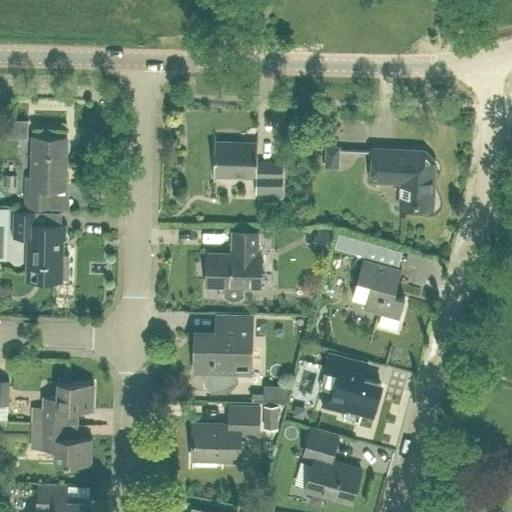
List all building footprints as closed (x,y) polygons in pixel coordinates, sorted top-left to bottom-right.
[(65,187),(67,135),(32,134),(31,175),(25,175),(24,204),(50,205),(51,187),(65,187)] [(281,194),(282,160),(256,160),(256,142),(213,141),(212,171),(255,172),(254,194),(281,194)] [(337,164),(337,144),(325,144),(325,164),(337,164)] [(431,208),(434,160),(428,160),(424,155),(424,148),(372,146),(370,178),(402,179),(400,206),(431,208)] [(0,184),(14,185),(15,173),(0,172),(0,184)] [(30,236),(29,266),(29,279),(61,280),(61,278),(69,278),(70,254),(62,254),(62,238),(65,238),(65,224),(36,223),(37,211),(15,211),(14,235),(30,236)] [(228,244),(229,231),(207,228),(206,242),(228,244)] [(233,230),(232,252),(208,252),(207,284),(224,284),(224,295),(225,296),(227,297),(229,298),(232,299),(234,299),(236,299),(239,298),(241,297),(243,296),(244,295),(244,285),(261,285),(262,253),(258,253),(258,231),(233,230)] [(340,232),(337,246),(364,252),(367,238),(340,232)] [(353,296),(366,299),(364,308),(382,313),(379,325),(396,329),(405,296),(395,294),(402,266),(364,256),(353,296)] [(196,369),(205,369),(205,382),(211,390),(229,390),(236,383),(236,370),(250,370),(251,316),(227,315),(227,331),(197,330),(196,369)] [(346,411),(347,408),(372,415),(381,382),(365,377),(370,359),(359,357),(358,360),(330,352),(325,368),(321,388),(327,390),(322,405),(346,411)] [(0,427),(4,427),(5,403),(9,403),(10,379),(0,378),(0,427)] [(33,406),(33,421),(70,423),(80,423),(80,416),(68,415),(69,408),(94,409),(95,381),(58,380),(57,397),(44,396),(43,407),(33,406)] [(258,431),(259,404),(228,403),(228,421),(192,420),(191,457),(239,457),(239,431),(258,431)] [(281,403),(271,403),(265,404),(265,426),(279,426),(279,412),(281,412),(281,403)] [(70,423),(33,421),(32,447),(56,448),(55,462),(91,464),(92,437),(69,436),(70,423)] [(306,488),(309,489),(352,502),(362,469),(331,460),(338,436),(313,428),(305,453),(315,456),(306,488)] [(87,511),(88,498),(66,497),(66,484),(36,482),(35,509),(51,510),(51,511),(87,511)] [(298,511),(321,511),(325,497),(302,493),(298,511)]
